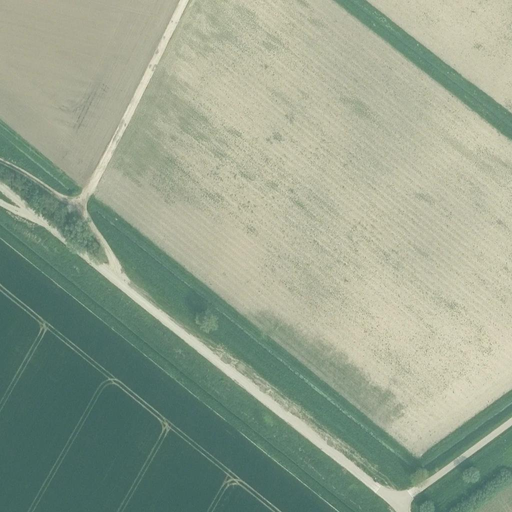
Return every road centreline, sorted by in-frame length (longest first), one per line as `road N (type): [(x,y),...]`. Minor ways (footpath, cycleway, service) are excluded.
road 1 (unclassified): [(396,504),(0,185)]
road 2 (track): [(183,0),(88,192),(71,201)]
road 3 (unclassified): [(511,420),(396,504)]
